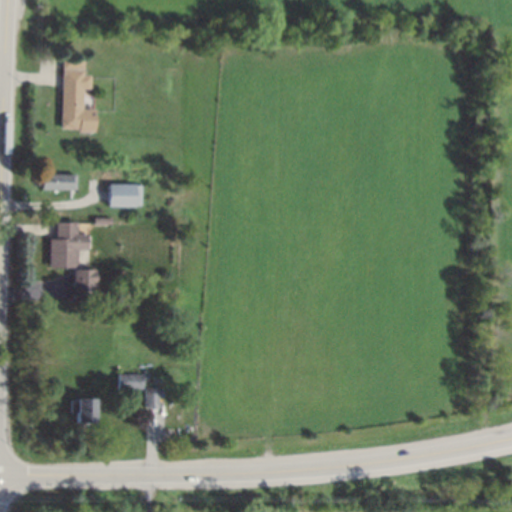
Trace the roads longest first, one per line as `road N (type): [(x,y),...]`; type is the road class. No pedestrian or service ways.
road 1 (tertiary): [(0,476),(301,471),(511,438)]
road 2 (secondary): [(0,138),(3,0)]
